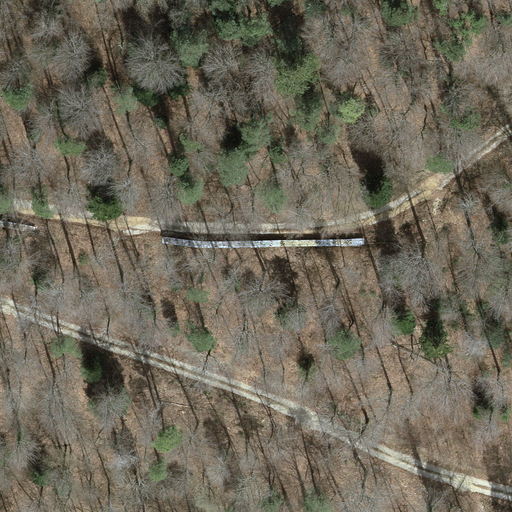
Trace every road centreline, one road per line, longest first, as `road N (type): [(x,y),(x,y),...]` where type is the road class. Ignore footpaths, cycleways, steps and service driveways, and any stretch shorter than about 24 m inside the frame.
road 1 (track): [(0,299),(480,487),(511,491)]
road 2 (track): [(511,133),(447,178),(344,228),(233,232),(0,201)]
